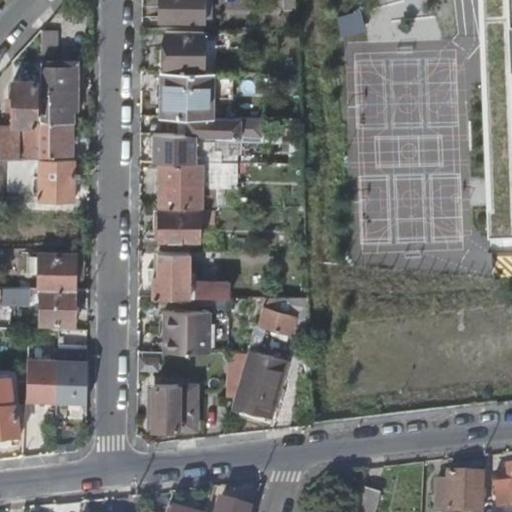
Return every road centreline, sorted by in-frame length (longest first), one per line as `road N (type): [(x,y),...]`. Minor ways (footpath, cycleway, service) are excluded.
road 1 (residential): [(109,0),(116,472)]
road 2 (residential): [(292,452),(511,427)]
road 3 (residential): [(116,472),(292,452)]
